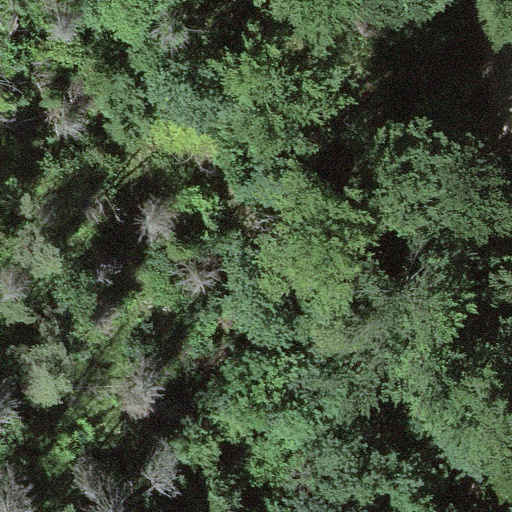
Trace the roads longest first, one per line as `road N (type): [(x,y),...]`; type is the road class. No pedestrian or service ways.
road 1 (track): [(511,503),(346,340),(226,188),(121,0)]
road 2 (track): [(476,0),(511,141)]
